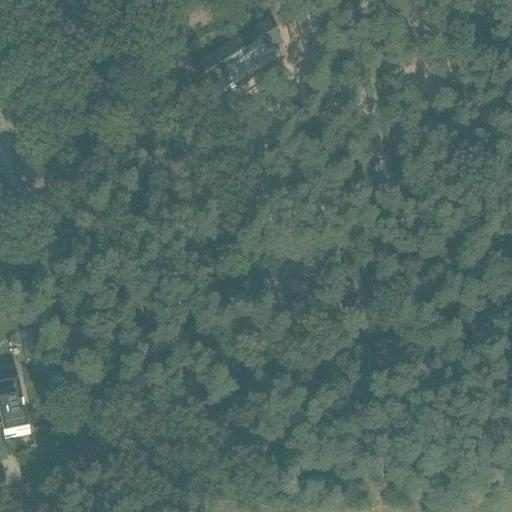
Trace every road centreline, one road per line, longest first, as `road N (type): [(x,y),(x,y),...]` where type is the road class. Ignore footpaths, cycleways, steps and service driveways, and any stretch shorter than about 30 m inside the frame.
road 1 (residential): [(0,502),(91,465),(52,265),(1,75)]
road 2 (track): [(12,122),(215,0)]
road 3 (track): [(91,465),(307,375)]
road 4 (track): [(307,375),(511,269)]
road 5 (track): [(307,375),(373,423),(511,403)]
road 6 (track): [(211,511),(114,485),(91,465)]
